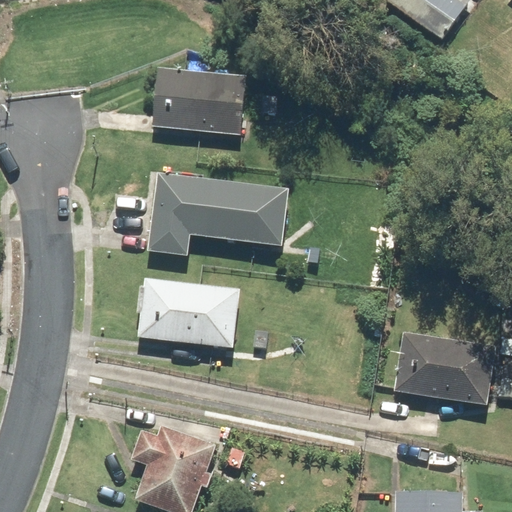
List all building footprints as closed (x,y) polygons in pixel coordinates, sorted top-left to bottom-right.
[(471,2),(467,0),(387,0),(387,1),(445,41),(471,2)] [(155,73),(150,128),(240,137),(245,82),(155,73)] [(155,176),(145,257),(186,262),(189,238),(281,249),(288,193),(155,176)] [(237,292),(143,282),(137,342),(230,353),(237,292)] [(494,353),(401,337),(391,394),(484,410),(494,353)] [(132,503),(158,511),(190,511),(199,489),(206,491),(211,477),(204,474),(213,448),(159,429),(156,438),(141,433),(131,461),(145,466),(132,503)] [(461,511),(462,496),(394,494),(393,511),(461,511)]
